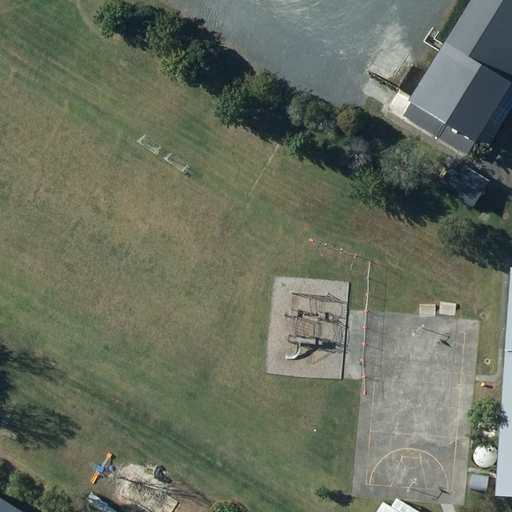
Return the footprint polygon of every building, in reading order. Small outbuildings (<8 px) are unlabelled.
[(509,82),(511,77),(511,0),(463,0),(402,96),(394,91),(384,106),(461,155),(472,139),(466,135),(503,79),(509,82)] [(434,184),(433,186),(467,208),(484,180),(450,158),(453,154),(398,119),(379,149),(434,184)] [(489,184),(482,198),(496,205),(503,191),(489,184)] [(508,497),(506,511),(511,511),(511,270),(502,269),(486,496),(508,497)] [(0,511),(39,511),(0,487),(0,511)]
